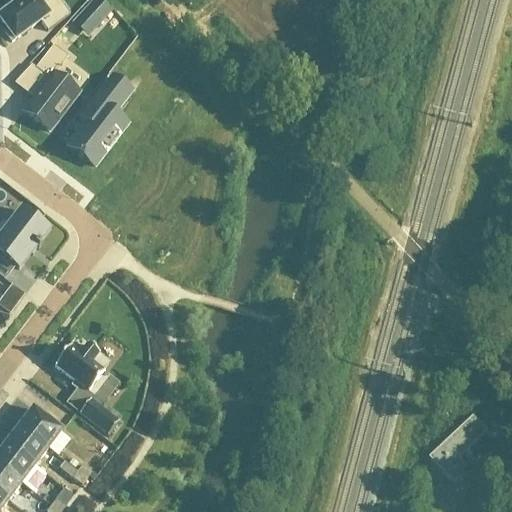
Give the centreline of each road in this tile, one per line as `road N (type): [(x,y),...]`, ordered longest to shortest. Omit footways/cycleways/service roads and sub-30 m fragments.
road 1 (unclassified): [(499,353),(410,247),(164,0)]
road 2 (residential): [(0,374),(99,241),(0,160)]
